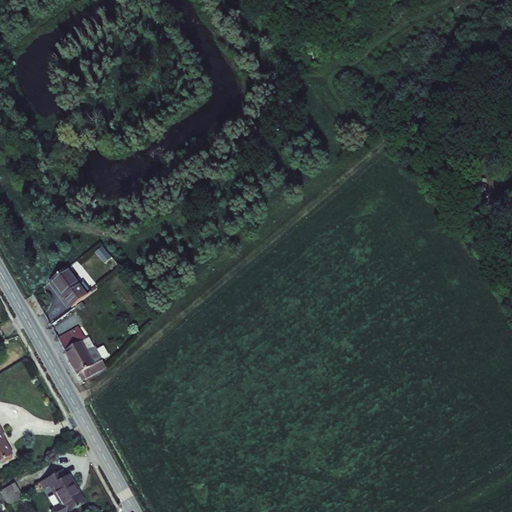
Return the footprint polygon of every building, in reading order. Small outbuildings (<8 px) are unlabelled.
[(56,258),(37,270),(56,300),(77,286),(70,274),(67,276),(56,258)] [(72,331),(65,319),(46,329),(69,371),(88,361),(84,354),(89,351),(89,350),(96,346),(90,337),(84,341),(82,338),(80,339),(73,343),(68,333),(72,331)] [(75,329),(72,331),(68,333),(73,343),(80,339),(75,329)] [(93,358),(89,351),(84,354),(88,361),(93,358)] [(0,458),(1,458),(11,452),(13,451),(3,435),(6,433),(0,422),(0,458)] [(14,456),(11,452),(1,458),(3,463),(14,456)] [(60,474),(56,468),(33,481),(37,488),(44,484),(54,502),(48,505),(45,510),(46,511),(59,511),(77,502),(66,483),(67,483),(62,473),(60,474)] [(4,494),(10,504),(21,498),(16,488),(4,494)]
